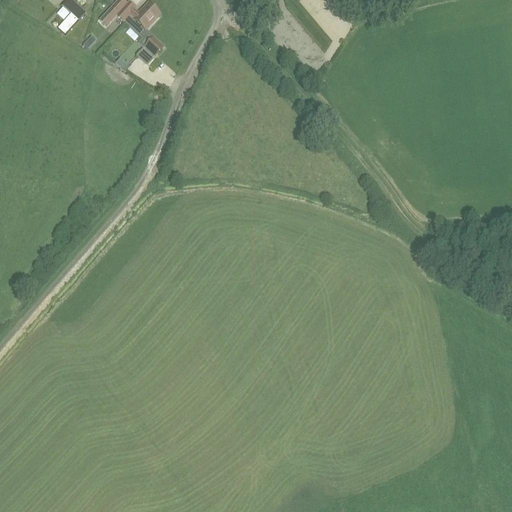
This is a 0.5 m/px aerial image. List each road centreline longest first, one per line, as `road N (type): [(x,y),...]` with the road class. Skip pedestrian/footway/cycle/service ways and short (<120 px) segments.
road 1 (unclassified): [(0,349),(143,182),(213,28),(213,0)]
road 2 (track): [(511,289),(417,230),(309,99),(218,9)]
